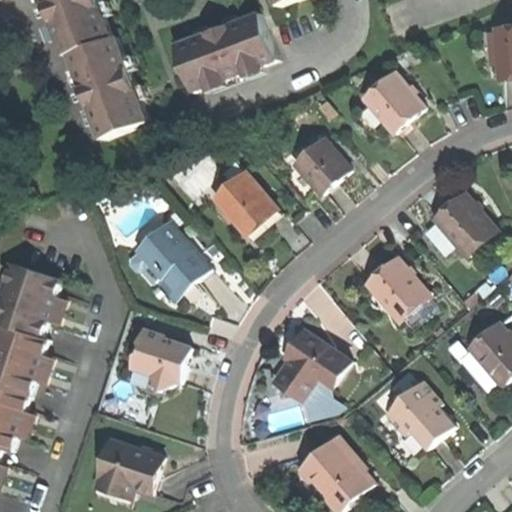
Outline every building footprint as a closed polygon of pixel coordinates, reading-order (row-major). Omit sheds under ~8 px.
[(103,0),(50,0),(71,56),(76,55),(108,141),(155,123),(137,77),(123,38),(118,39),(104,1),(103,0)] [(220,31),(179,46),(197,93),(282,61),(265,14),(220,31)] [(511,27),(500,28),(500,33),(502,66),(503,77),(511,76),(511,27)] [(494,66),(502,66),(500,33),(492,34),(494,66)] [(430,108),(401,74),(369,100),(398,135),(414,122),(430,108)] [(356,171),(330,140),(300,165),(327,196),(343,182),(356,171)] [(279,207),(250,173),(219,199),(248,233),(266,219),(279,207)] [(456,206),(439,220),(471,259),(502,233),(470,195),(456,206)] [(163,285),(176,300),(197,281),(199,284),(208,277),(215,270),(187,238),(184,240),(175,230),(136,265),(158,289),(163,285)] [(434,298),(402,260),(387,272),(371,286),(404,324),(434,298)] [(4,293),(56,310),(60,298),(65,280),(14,264),(4,293)] [(179,303),(199,284),(197,281),(176,300),(179,303)] [(56,310),(4,293),(0,306),(0,323),(4,325),(46,339),(52,322),(56,310)] [(70,301),(60,298),(56,310),(66,313),(68,305),(70,301)] [(64,318),(66,313),(56,310),(52,322),(62,325),(64,318)] [(0,338),(0,354),(42,368),(46,356),(51,341),(46,339),(4,325),(0,338)] [(511,334),(505,326),(476,351),(507,388),(511,384),(511,334)] [(191,357),(194,355),(196,349),(167,340),(168,337),(148,330),(144,343),(147,349),(146,353),(140,356),(135,368),(156,375),(161,384),(173,388),(182,383),(184,384),(191,365),(189,362),(191,357)] [(354,362),(309,332),(300,345),(303,348),(293,363),(279,382),(311,403),(325,383),(335,390),(354,362)] [(0,354),(0,386),(33,398),(38,381),(42,368),(0,354)] [(56,359),(46,356),(42,368),(52,372),(54,366),(56,359)] [(50,378),(52,372),(42,368),(38,381),(48,384),(50,378)] [(436,399),(439,397),(427,382),(407,399),(408,400),(390,415),(409,437),(416,431),(432,450),(446,438),(460,426),(443,407),(436,399)] [(332,395),(335,390),(325,383),(311,403),(314,422),(343,414),(351,408),(332,395)] [(165,392),(173,388),(161,384),(165,392)] [(0,417),(24,425),(28,412),(33,398),(0,386),(0,417)] [(436,399),(443,407),(446,405),(439,397),(436,399)] [(38,415),(28,412),(24,425),(34,428),(37,419),(38,415)] [(0,447),(5,449),(15,452),(20,437),(24,425),(0,417),(0,447)] [(32,433),(34,428),(24,425),(20,437),(30,440),(32,433)] [(343,438),(309,467),(329,490),(326,493),(342,511),(348,511),(363,499),(380,485),(364,467),(355,457),(358,455),(343,438)] [(145,450),(116,440),(102,483),(138,494),(140,490),(156,495),(163,473),(168,458),(155,453),(145,450)] [(147,444),(145,450),(155,453),(157,447),(147,444)] [(360,453),(358,455),(355,457),(364,467),(368,463),(360,453)] [(10,467),(0,464),(0,465),(0,478),(6,481),(8,474),(10,467)] [(306,469),(326,493),(329,490),(309,467),(306,469)] [(135,505),(138,494),(102,483),(99,493),(135,505)]
